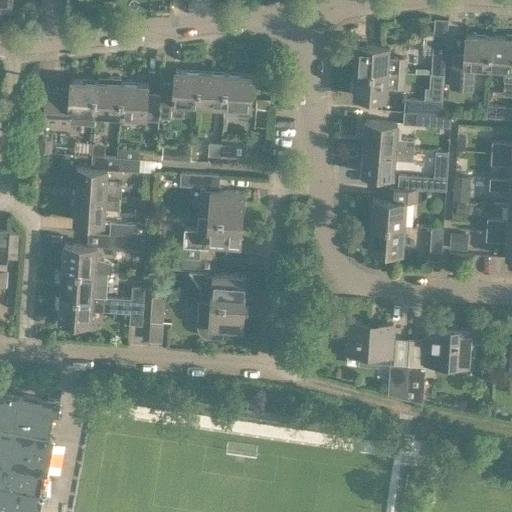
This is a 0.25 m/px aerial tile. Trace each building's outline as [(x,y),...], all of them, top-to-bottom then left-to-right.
[(431,50),(429,71),(442,72),(443,72),(445,40),(446,40),(447,20),(433,19),(432,30),(432,39),(431,50)] [(451,49),(449,84),(471,86),(473,63),(488,64),(490,34),(464,32),(463,50),(451,49)] [(511,35),(490,34),(488,64),(504,65),(503,77),(511,77),(511,35)] [(388,43),(356,41),(355,67),(404,69),(405,52),(388,51),(388,43)] [(180,100),(198,101),(201,68),(175,66),(173,82),(160,81),(159,92),(158,111),(159,112),(174,113),(174,112),(179,113),(180,100)] [(355,67),(353,92),(385,94),(386,82),(403,82),(404,69),(355,67)] [(198,101),(223,103),(226,70),(201,68),(198,101)] [(252,72),(226,70),(223,103),(223,111),(236,112),(236,104),(249,105),(252,72)] [(96,77),(94,110),(119,112),(121,79),(120,79),(120,75),(108,74),(107,78),(96,77)] [(93,120),(94,110),(96,77),(70,76),(70,85),(46,84),(44,120),(68,122),(68,118),(93,120)] [(159,112),(158,111),(159,92),(147,91),(147,81),(121,79),(119,112),(145,113),(144,123),(158,124),(159,112)] [(442,106),(442,96),(405,93),(403,108),(442,106)] [(255,94),(254,104),(268,105),(269,95),(255,94)] [(499,114),(511,115),(511,110),(511,102),(500,102),(499,114)] [(451,107),(442,106),(403,108),(403,118),(451,122),(451,107)] [(362,142),(395,145),(414,146),(415,133),(396,133),(397,119),(364,116),(362,142)] [(466,129),(467,121),(467,119),(458,119),(457,128),(466,129)] [(511,125),(511,138),(491,137),(490,148),(511,149),(511,125)] [(221,134),(220,140),(219,153),(245,155),(246,135),(221,134)] [(34,135),(33,147),(49,149),(50,136),(34,135)] [(208,139),(207,153),(219,153),(220,140),(208,139)] [(90,152),(103,154),(104,140),(91,140),(90,152)] [(413,155),(414,146),(395,145),(362,142),(360,168),(393,171),(394,154),(413,155)] [(161,143),(161,150),(160,155),(174,156),(175,144),(161,143)] [(116,145),(115,153),(137,155),(138,146),(116,145)] [(511,174),(511,149),(490,148),(489,159),(509,160),(508,174),(511,174)] [(106,166),(112,166),(137,168),(151,168),(151,156),(138,156),(113,154),(103,154),(90,152),(89,164),(75,163),(74,190),(118,193),(119,181),(105,180),(106,166)] [(198,212),(207,213),(240,215),(242,190),(218,188),(219,172),(179,169),(178,182),(199,184),(198,212)] [(397,183),(416,184),(445,186),(445,173),(426,173),(398,171),(397,183)] [(468,173),(454,172),(453,185),(467,186),(468,173)] [(511,201),(511,174),(508,174),(488,173),(488,185),(508,186),(507,201),(511,201)] [(415,197),(416,184),(397,183),(384,182),(383,195),(371,194),(370,220),(404,222),(405,197),(415,197)] [(103,205),(117,206),(118,193),(74,190),(72,217),(102,219),(103,205)] [(458,196),(455,209),(467,212),(470,199),(458,196)] [(511,226),(511,201),(507,201),(506,215),(486,214),(485,225),(511,226)] [(175,239),(174,253),(213,255),(214,239),(238,240),(240,215),(207,213),(198,212),(197,225),(184,224),(183,239),(175,239)] [(133,233),(146,234),(147,221),(108,218),(107,231),(133,232),(133,233)] [(402,248),(404,222),(370,220),(368,246),(402,248)] [(430,224),(428,248),(428,256),(440,257),(442,225),(430,224)] [(511,253),(511,226),(485,225),(485,236),(505,237),(504,253),(511,253)] [(451,227),(450,241),(460,242),(461,227),(451,227)] [(107,231),(107,243),(132,245),(145,246),(146,234),(133,233),(133,232),(107,231)] [(62,240),(60,266),(93,268),(106,269),(110,269),(110,259),(94,254),(95,242),(86,242),(62,240)] [(196,296),(243,299),(245,274),(212,271),(213,255),(174,253),(173,265),(189,266),(189,269),(198,281),(196,296)] [(60,266),(58,291),(91,293),(104,294),(106,269),(93,268),(60,266)] [(130,284),(129,295),(142,297),(143,285),(130,284)] [(58,291),(56,317),(89,319),(90,307),(128,310),(127,320),(140,321),(142,297),(129,295),(104,294),(91,293),(58,291)] [(148,318),(161,319),(163,294),(150,293),(148,318)] [(241,325),(243,299),(196,296),(195,322),(196,328),(197,330),(198,331),(199,332),(201,333),(204,334),(206,335),(220,336),(221,324),(241,325)] [(391,332),(392,321),(346,318),(344,350),(348,350),(348,353),(359,354),(358,361),(378,362),(379,356),(390,356),(391,356),(391,332)] [(426,322),(425,333),(424,359),(438,360),(471,362),(473,326),(426,322)] [(389,361),(387,390),(404,396),(405,396),(407,362),(389,361)] [(407,362),(405,396),(422,399),(424,370),(424,362),(407,362)] [(87,384),(79,383),(77,394),(85,395),(87,384)] [(0,511),(38,511),(42,494),(42,493),(38,493),(42,471),(46,472),(52,436),(47,435),(52,413),(56,414),(59,399),(54,398),(46,397),(8,389),(0,387),(0,511)]
